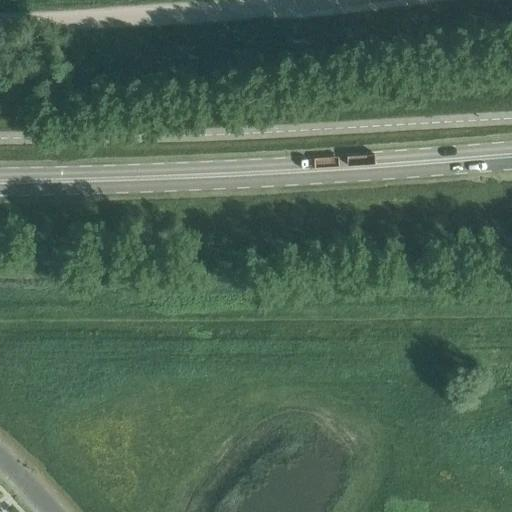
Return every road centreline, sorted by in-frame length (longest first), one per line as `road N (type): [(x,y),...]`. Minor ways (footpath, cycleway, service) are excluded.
road 1 (primary): [(511,155),(0,180)]
road 2 (unclassified): [(0,26),(274,3)]
